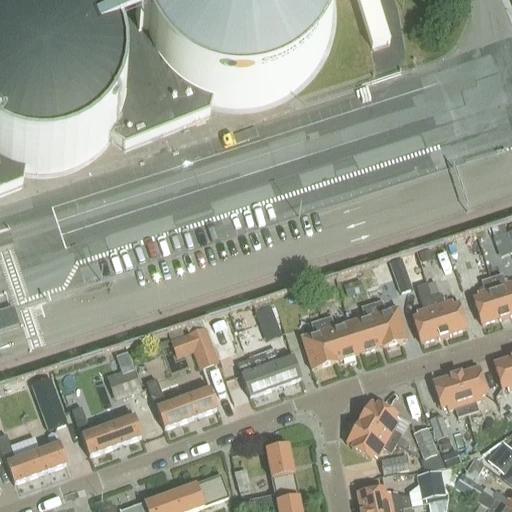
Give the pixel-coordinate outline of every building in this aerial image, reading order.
[(144,12),(144,17),(144,23),(145,28),(146,34),(147,39),(148,44),(150,49),(152,55),(154,59),(157,64),(160,69),(163,73),(166,78),(170,82),(174,86),(178,89),(182,93),(186,96),(191,99),(196,101),(201,103),(206,105),(211,107),(216,109),(222,110),(227,111),(233,111),(238,111),(243,111),(249,111),(254,110),(260,109),(265,107),(270,106),(275,103),(280,101),(285,99),(290,96),(294,93),(298,89),(302,86),(306,82),(310,78),(313,73),(316,69),(319,64),(322,59),(324,55),(326,49),(328,44),(329,39),(330,34),(331,28),(332,23),(332,17),(332,12),(331,6),(330,1),(330,0),(145,0),(146,1),(145,6),(144,12)] [(373,0),(354,0),(371,53),(388,48),(373,0)] [(0,167),(1,168),(5,171),(10,173),(14,174),(19,176),(24,177),(29,178),(34,178),(39,179),(44,179),(50,178),(55,178),(60,177),(65,175),(69,174),(74,172),(79,170),(83,167),(87,164),(92,162),(95,158),(99,155),(103,151),(106,147),(109,143),(112,139),(114,135),(117,130),(119,125),(120,120),(122,116),(123,111),(123,106),(124,101),(124,95),(124,90),(123,85),(123,80),(122,75),(120,70),(118,65),(117,61),(114,56),(112,52),(109,47),(106,43),(102,39),(99,36),(95,32),(91,29),(87,26),(83,23),(78,21),(73,19),(69,17),(64,15),(59,14),(54,13),(49,13),(44,12),(38,12),(33,13),(28,13),(23,14),(18,15),(13,17),(9,19),(4,21),(0,23),(0,167)] [(503,226),(491,230),(494,240),(506,236),(503,226)] [(500,259),(511,255),(511,249),(508,235),(506,236),(494,240),(500,259)] [(432,260),(429,253),(418,256),(421,264),(432,260)] [(389,266),(400,296),(413,291),(402,261),(389,266)] [(379,278),(386,301),(398,297),(391,274),(379,278)] [(491,281),(494,291),(503,321),(511,318),(511,287),(511,285),(506,287),(503,277),(491,280),(491,281)] [(364,294),(361,282),(345,287),(348,299),(364,294)] [(426,287),(442,340),(465,333),(457,307),(451,309),(450,304),(444,306),(437,284),(426,287)] [(417,290),(424,312),(416,315),(417,319),(412,321),(420,347),(442,340),(426,287),(417,290)] [(481,328),(503,321),(494,291),(477,296),(478,300),(473,302),(481,328)] [(369,308),(382,351),(406,344),(396,310),(384,313),(381,305),(369,308)] [(348,324),(359,359),(382,351),(369,308),(361,311),(364,319),(348,324)] [(255,315),(266,344),(282,339),(271,309),(255,315)] [(14,310),(0,314),(0,334),(19,328),(14,310)] [(335,366),(359,359),(348,324),(334,329),(331,320),(321,323),(335,366)] [(310,327),(313,335),(300,339),(311,373),(335,366),(321,323),(310,327)] [(187,339),(200,374),(219,367),(206,332),(187,339)] [(300,383),(301,383),(293,360),(292,360),(292,361),(280,365),(276,354),(239,367),(239,368),(243,378),(241,379),(249,402),(250,401),(290,387),(300,383)] [(116,360),(121,375),(132,371),(127,356),(116,360)] [(511,394),(511,360),(493,367),(501,393),(507,392),(508,395),(511,394)] [(482,413),(479,404),(481,403),(480,400),(487,398),(478,371),(455,378),(467,417),(482,413)] [(115,378),(123,402),(142,396),(134,372),(115,378)] [(454,421),(467,417),(455,378),(433,385),(441,412),(446,411),(447,414),(452,412),(454,421)] [(32,390),(49,436),(67,430),(51,384),(32,390)] [(208,392),(208,393),(165,408),(156,384),(146,387),(156,414),(164,433),(165,433),(216,414),(217,414),(209,392),(208,392)] [(371,405),(367,411),(358,425),(396,448),(397,447),(400,441),(401,440),(393,434),(399,424),(395,422),(397,419),(377,407),(376,408),(371,405)] [(133,420),(90,436),(81,411),(80,412),(71,415),(81,441),(89,461),(90,460),(141,442),(142,441),(134,419),(133,420)] [(441,419),(430,423),(436,443),(448,438),(441,419)] [(396,448),(358,425),(345,446),(351,450),(351,451),(371,463),(373,460),(376,462),(382,452),(390,457),(396,448)] [(437,457),(427,432),(413,437),(424,463),(421,464),(426,477),(445,471),(439,457),(437,457)] [(15,463),(6,439),(0,440),(0,453),(5,468),(6,468),(14,488),(15,488),(66,469),(67,469),(59,447),(58,447),(15,463)] [(400,441),(397,447),(405,452),(408,446),(400,441)] [(448,441),(440,443),(443,454),(451,451),(448,441)] [(504,478),(511,469),(511,452),(504,446),(488,464),(504,478)] [(250,511),(262,511),(277,509),(276,505),(298,501),(288,450),(288,449),(265,453),(265,454),(266,454),(275,499),(249,504),(250,511)] [(456,455),(442,460),(446,469),(460,464),(456,455)] [(383,479),(409,473),(406,458),(380,464),(383,479)] [(474,463),(464,478),(474,484),(484,469),(474,463)] [(426,507),(429,506),(448,502),(452,472),(417,479),(422,503),(426,502),(426,507)] [(462,477),(455,490),(477,504),(485,491),(474,484),(464,478),(462,477)] [(199,511),(228,502),(229,501),(220,478),(219,478),(220,479),(129,511),(199,511)] [(356,497),(358,511),(403,511),(411,510),(409,502),(388,497),(383,498),(382,492),(356,497)] [(511,511),(511,505),(511,506),(496,496),(492,502),(483,495),(477,505),(487,511),(511,511)] [(300,511),(298,501),(276,505),(277,509),(277,511),(300,511)] [(446,511),(448,502),(429,506),(429,511),(446,511)]
